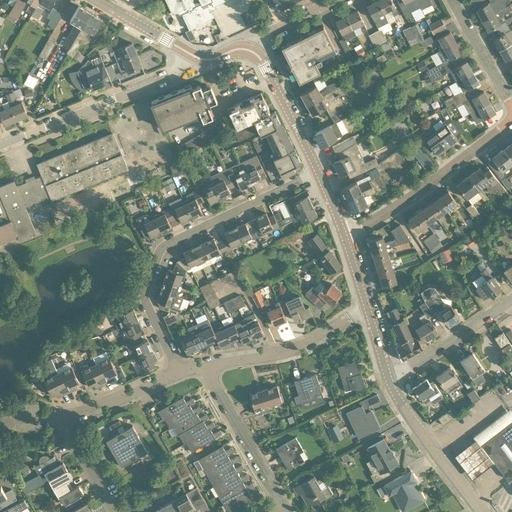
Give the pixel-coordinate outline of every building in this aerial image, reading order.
[(25,4),(17,0),(16,0),(6,19),(13,23),(15,19),(16,20),(25,4)] [(35,8),(31,15),(38,19),(45,5),(50,8),(54,0),(39,0),(38,2),(36,6),(35,7),(35,8)] [(165,0),(173,15),(180,12),(183,14),(182,15),(189,30),(191,30),(204,23),(203,22),(214,17),(208,7),(213,5),(223,0),(165,0)] [(273,0),(279,10),(291,3),(289,0),(273,0)] [(390,0),(379,0),(377,1),(383,13),(390,10),(393,17),(397,14),(394,8),(395,8),(390,0)] [(418,4),(415,0),(402,0),(403,2),(398,5),(405,18),(411,15),(409,12),(410,11),(410,13),(419,8),(419,7),(418,4)] [(415,0),(418,4),(419,7),(419,8),(420,10),(431,4),(429,0),(415,0)] [(476,10),(482,21),(509,5),(506,0),(488,0),(490,2),(476,10)] [(383,13),(377,1),(366,6),(373,19),(377,28),(388,23),(383,14),(383,13)] [(508,26),(510,25),(511,23),(511,16),(505,21),(502,15),(511,10),(509,5),(482,21),(488,31),(505,22),(508,26)] [(64,45),(70,48),(90,13),(79,6),(70,21),(76,24),(64,45)] [(62,14),(52,9),(47,18),(50,20),(47,24),(54,29),(62,14)] [(357,11),(346,16),(352,29),(359,26),(362,32),(366,30),(363,23),(364,23),(357,11)] [(90,13),(70,48),(67,53),(72,57),(80,62),(84,57),(75,52),(88,30),(93,34),(102,19),(90,13)] [(352,29),(346,16),(335,22),(344,39),(339,41),(344,52),(349,49),(345,40),(349,38),(349,39),(356,35),(352,29)] [(431,24),(428,26),(433,34),(445,27),(440,19),(431,24)] [(417,23),(410,27),(412,32),(414,36),(418,43),(423,40),(422,33),(417,23)] [(493,40),(499,51),(511,44),(511,43),(511,34),(510,31),(511,30),(511,27),(510,25),(508,26),(497,32),(499,36),(493,40)] [(299,83),(320,73),(315,62),(316,61),(318,65),(322,63),(320,59),(336,52),(323,27),(281,48),(296,78),(299,83)] [(402,31),(409,46),(417,43),(410,27),(402,31)] [(395,56),(381,29),(374,33),(380,45),(385,54),(387,60),(395,56)] [(189,30),(185,32),(189,41),(195,39),(191,30),(189,30)] [(437,39),(443,49),(456,43),(450,32),(437,39)] [(374,33),(368,36),(374,48),(380,45),(374,33)] [(433,42),(430,37),(419,43),(422,48),(433,42)] [(38,56),(46,61),(56,43),(48,39),(38,56)] [(113,55),(117,63),(136,55),(132,43),(121,48),(118,40),(106,45),(111,56),(113,55)] [(436,53),(442,63),(447,61),(449,60),(462,53),(456,43),(443,49),(436,53)] [(511,57),(511,43),(511,44),(499,51),(505,61),(511,57)] [(99,55),(104,53),(102,46),(96,49),(99,55)] [(355,51),(358,57),(365,54),(361,48),(355,51)] [(387,60),(384,54),(376,59),(378,64),(387,60)] [(111,65),(105,68),(110,81),(111,82),(132,73),(131,71),(141,67),(136,55),(117,63),(120,72),(115,74),(111,65)] [(110,81),(105,68),(100,57),(89,62),(87,60),(77,71),(84,90),(92,88),(92,89),(105,84),(102,78),(108,76),(110,82),(111,82),(110,81)] [(428,69),(424,61),(416,65),(420,73),(428,69)] [(467,62),(452,70),(449,72),(455,83),(473,73),(467,62)] [(436,67),(436,66),(425,72),(426,74),(423,76),(425,79),(428,77),(429,78),(439,72),(436,67)] [(429,78),(431,83),(441,77),(441,76),(439,72),(429,78)] [(446,107),(453,103),(466,96),(464,91),(478,83),(473,73),(455,83),(458,88),(459,87),(462,92),(461,92),(443,102),(446,107)] [(34,87),(38,79),(29,75),(25,83),(34,87)] [(300,94),(307,106),(333,91),(332,90),(337,87),(334,82),(326,86),(323,82),(300,94)] [(191,86),(151,102),(152,105),(154,109),(162,129),(163,129),(161,125),(198,109),(203,120),(213,116),(200,85),(192,89),(191,86)] [(33,96),(32,89),(24,90),(25,97),(33,96)] [(325,108),(334,124),(336,123),(340,120),(348,115),(338,95),(334,97),(332,93),(333,92),(333,91),(307,106),(312,116),(325,108)] [(469,114),(478,109),(489,102),(483,92),(468,100),(466,96),(453,103),(456,109),(464,104),(469,114)] [(5,96),(7,102),(15,121),(27,116),(21,102),(18,104),(13,93),(5,96)] [(261,136),(265,134),(265,133),(281,125),(274,111),(270,113),(261,93),(246,100),(248,104),(243,106),(242,102),(227,109),(235,127),(232,128),(239,142),(259,132),(261,136)] [(15,121),(7,102),(1,105),(0,105),(0,115),(4,126),(15,121)] [(478,109),(484,120),(495,113),(489,102),(478,109)] [(398,113),(393,103),(382,108),(388,118),(398,113)] [(446,123),(435,132),(439,137),(447,147),(457,140),(450,131),(455,127),(452,123),(450,118),(444,108),(439,111),(441,115),(444,120),(446,123)] [(458,120),(452,123),(455,127),(458,133),(464,130),(458,120)] [(336,123),(334,124),(314,134),(320,146),(342,136),(336,123)] [(215,125),(210,129),(216,138),(221,135),(215,125)] [(265,133),(265,134),(269,141),(286,133),(282,125),(281,125),(265,133)] [(205,132),(210,142),(216,138),(210,129),(205,132)] [(439,137),(435,132),(433,129),(418,141),(428,154),(434,150),(437,155),(447,147),(439,137)] [(199,135),(205,145),(210,142),(205,132),(199,135)] [(269,141),(273,149),(290,141),(286,133),(269,141)] [(0,194),(0,195),(0,194),(0,244),(18,237),(20,242),(36,235),(25,207),(51,196),(52,200),(127,169),(112,134),(38,164),(39,164),(37,165),(42,176),(16,187),(14,181),(0,186),(0,194)] [(225,134),(216,139),(221,146),(229,141),(225,134)] [(194,138),(199,148),(205,145),(199,135),(194,138)] [(353,136),(332,147),(336,155),(356,142),(353,136)] [(188,141),(194,151),(199,148),(194,138),(188,141)] [(221,147),(216,138),(212,141),(216,150),(221,147)] [(183,144),(189,154),(194,151),(188,141),(183,144)] [(273,149),(277,157),(294,149),(290,141),(273,149)] [(511,142),(503,150),(511,161),(511,142)] [(378,164),(398,150),(399,149),(396,143),(374,153),(376,157),(374,157),(375,158),(378,164)] [(183,144),(178,148),(177,148),(181,158),(189,154),(183,144)] [(433,163),(420,146),(412,151),(426,169),(433,163)] [(294,149),(277,157),(273,159),(275,163),(272,165),(278,179),(282,177),(282,178),(295,171),(300,169),(298,165),(301,163),(294,149)] [(361,193),(345,201),(351,213),(367,205),(366,204),(373,201),(370,195),(387,187),(384,181),(407,164),(398,150),(378,164),(376,166),(380,175),(371,180),(369,181),(372,187),(365,190),(361,192),(361,193)] [(511,161),(503,150),(492,158),(492,159),(495,163),(490,167),(500,181),(504,178),(505,179),(511,173),(511,161)] [(361,173),(367,171),(376,166),(378,164),(375,158),(365,163),(354,168),(348,156),(334,162),(340,175),(347,172),(349,178),(361,173)] [(245,161),(240,164),(251,185),(261,180),(266,177),(259,161),(248,167),(245,161)] [(240,163),(225,170),(233,188),(238,185),(241,190),(246,187),(248,191),(252,190),(250,185),(251,185),(240,164),(240,163)] [(177,164),(176,164),(170,167),(173,173),(180,171),(177,164)] [(340,189),(345,201),(361,193),(361,192),(365,190),(372,187),(369,181),(371,180),(380,175),(376,166),(367,171),(370,178),(357,185),(356,182),(340,189)] [(479,168),(468,176),(478,190),(480,189),(484,186),(487,189),(487,192),(495,194),(495,190),(503,191),(504,190),(486,166),(481,170),(479,168)] [(213,183),(220,199),(231,194),(228,190),(233,188),(225,170),(210,177),(213,183)] [(472,205),(479,199),(481,198),(480,197),(484,195),(480,189),(478,190),(468,176),(456,185),(467,199),(471,204),(472,205)] [(176,188),(171,178),(161,182),(166,192),(176,188)] [(202,188),(197,190),(203,202),(208,199),(210,204),(220,199),(213,183),(208,185),(209,188),(203,191),(202,188)] [(187,200),(184,201),(192,218),(202,213),(198,204),(203,202),(197,190),(191,193),(192,194),(186,197),(187,200)] [(448,191),(438,198),(447,210),(457,203),(448,191)] [(295,213),(296,214),(312,206),(307,196),(302,198),(300,193),(282,201),(289,216),(295,213)] [(489,200),(484,195),(480,197),(481,198),(485,203),(489,200)] [(169,207),(168,208),(174,221),(176,225),(181,223),(192,218),(184,201),(182,202),(180,198),(168,204),(169,207)] [(438,198),(428,205),(437,218),(447,210),(438,198)] [(146,205),(143,199),(138,201),(140,207),(146,205)] [(474,220),(480,215),(472,205),(471,204),(465,209),(474,220)] [(428,205),(418,212),(427,225),(437,218),(428,205)] [(312,206),(296,214),(298,219),(301,217),(303,223),(317,216),(312,206)] [(158,213),(152,215),(161,233),(171,228),(176,225),(174,221),(168,208),(163,210),(164,213),(160,216),(158,213)] [(427,225),(418,212),(408,220),(417,232),(427,225)] [(266,230),(272,228),(268,218),(266,213),(255,219),(250,221),(252,226),(258,238),(268,234),(266,230)] [(279,213),(273,216),(276,222),(282,220),(279,213)] [(137,223),(138,225),(133,227),(134,229),(139,227),(143,235),(145,240),(150,238),(161,233),(152,215),(148,218),(144,219),(137,223)] [(273,216),(268,218),(272,228),(274,231),(279,228),(273,216)] [(245,223),(235,228),(243,245),(248,243),(246,240),(252,237),(253,240),(258,238),(252,226),(250,221),(245,224),(245,223)] [(459,238),(470,232),(465,223),(454,229),(459,238)] [(509,234),(506,224),(497,226),(500,237),(509,234)] [(368,241),(372,253),(386,249),(386,248),(396,246),(409,241),(400,225),(392,230),(398,238),(394,240),(384,243),(382,237),(368,241)] [(227,238),(221,240),(227,252),(227,253),(233,250),(231,247),(236,245),(238,248),(243,245),(235,228),(224,233),(227,238)] [(308,240),(333,272),(341,266),(314,230),(311,232),(314,236),(308,240)] [(288,235),(284,237),(283,237),(278,240),(280,245),(286,242),(287,244),(291,241),(288,235)] [(476,240),(473,235),(465,241),(468,246),(476,240)] [(214,238),(203,243),(210,257),(215,255),(216,257),(227,252),(221,240),(216,243),(214,238)] [(441,246),(436,239),(427,245),(432,253),(441,246)] [(203,243),(194,248),(201,265),(206,263),(205,260),(210,257),(203,243)] [(185,258),(176,262),(186,271),(192,269),(191,266),(195,264),(196,267),(201,265),(194,248),(183,253),(185,258)] [(372,253),(375,264),(389,260),(386,249),(372,253)] [(442,261),(452,257),(449,249),(439,253),(442,261)] [(229,274),(236,270),(230,260),(224,263),(229,274)] [(304,272),(315,266),(312,260),(300,266),(304,272)] [(375,264),(379,276),(393,271),(389,260),(375,264)] [(168,269),(164,280),(178,285),(179,280),(183,281),(186,271),(176,262),(173,271),(168,269)] [(511,264),(503,271),(511,282),(511,281),(511,264)] [(490,296),(491,296),(501,290),(486,268),(480,272),(482,275),(473,282),(477,288),(476,289),(484,300),(490,296)] [(393,271),(379,276),(382,288),(397,283),(393,271)] [(164,280),(160,291),(177,297),(179,292),(176,291),(178,285),(164,280)] [(210,283),(199,288),(202,293),(213,288),(210,283)] [(305,295),(320,308),(327,301),(331,305),(341,293),(332,284),(326,290),(320,284),(314,289),(312,287),(305,295)] [(425,302),(426,301),(434,314),(438,311),(449,326),(460,318),(450,304),(443,308),(442,306),(443,301),(440,298),(436,297),(437,292),(434,288),(428,287),(420,292),(425,302)] [(202,293),(205,299),(215,293),(213,288),(202,293)] [(280,306),(278,302),(270,306),(267,299),(264,301),(258,290),(250,294),(258,308),(265,304),(268,311),(267,312),(274,326),(286,320),(284,316),(280,306)] [(170,306),(167,314),(180,314),(182,310),(179,309),(183,299),(177,297),(160,291),(156,301),(170,306)] [(218,299),(215,293),(205,299),(207,304),(218,299)] [(235,297),(240,308),(245,306),(240,295),(235,297)] [(285,299),(278,302),(280,306),(284,316),(290,313),(294,321),(299,321),(301,320),(301,319),(312,314),(308,306),(305,308),(299,295),(286,301),(285,299)] [(229,300),(235,311),(240,308),(235,297),(229,300)] [(207,304),(210,310),(221,304),(218,299),(207,304)] [(235,311),(229,300),(223,303),(229,314),(235,311)] [(426,301),(425,302),(423,303),(419,305),(419,306),(424,314),(418,318),(423,324),(416,329),(424,342),(438,333),(428,318),(434,314),(426,301)] [(117,329),(122,327),(121,326),(137,319),(133,309),(128,311),(126,306),(109,313),(117,329)] [(423,349),(418,341),(414,343),(411,336),(404,320),(398,308),(392,311),(398,323),(393,326),(400,341),(402,344),(395,348),(402,361),(423,349)] [(167,326),(182,319),(180,314),(167,314),(167,315),(162,317),(167,326)] [(254,314),(244,319),(246,324),(254,340),(264,335),(257,321),(254,314)] [(126,337),(128,341),(144,333),(142,329),(137,319),(121,326),(122,327),(123,331),(126,330),(129,335),(126,337)] [(243,320),(234,324),(237,331),(240,337),(240,338),(243,345),(254,340),(246,324),(244,319),(243,319),(243,320)] [(207,320),(197,324),(207,345),(217,341),(214,333),(207,320)] [(229,324),(223,326),(229,341),(230,343),(240,338),(240,337),(237,331),(234,324),(233,322),(229,324)] [(190,337),(197,350),(207,345),(197,324),(187,329),(190,337)] [(219,331),(214,333),(217,341),(220,347),(230,343),(229,341),(223,326),(218,328),(219,331)] [(96,327),(93,332),(99,337),(103,331),(96,327)] [(132,359),(136,358),(135,357),(152,349),(147,339),(144,333),(128,341),(131,347),(127,349),(132,359)] [(509,362),(511,360),(511,347),(503,333),(494,338),(501,349),(509,362)] [(197,350),(190,337),(185,339),(183,337),(174,341),(180,353),(185,350),(187,355),(197,350)] [(135,357),(136,358),(138,362),(141,361),(144,366),(140,367),(143,373),(155,367),(152,362),(157,360),(152,349),(135,357)] [(460,361),(472,379),(484,371),(472,353),(460,361)] [(93,360),(95,364),(105,385),(114,380),(112,376),(117,374),(109,357),(108,358),(106,355),(104,355),(93,360)] [(363,391),(362,387),(365,386),(361,373),(358,374),(354,362),(338,367),(344,384),(342,385),(345,392),(355,389),(356,393),(363,391)] [(95,364),(81,371),(89,387),(93,385),(95,389),(105,385),(95,364)] [(71,367),(57,373),(67,394),(76,389),(74,385),(79,383),(71,367)] [(454,375),(455,374),(453,372),(449,367),(436,376),(447,394),(461,385),(454,375)] [(67,394),(57,373),(43,380),(51,396),(56,394),(58,398),(67,394)] [(321,393),(315,374),(302,378),(302,382),(297,383),(295,381),(294,381),(301,403),(314,399),(315,402),(323,399),(321,393)] [(443,398),(438,390),(433,382),(430,384),(426,379),(412,388),(419,399),(420,398),(424,404),(428,402),(432,405),(443,398)] [(249,394),(252,401),(251,402),(252,404),(255,414),(256,413),(255,410),(282,402),(277,386),(249,394)] [(479,399),(473,390),(466,394),(473,403),(479,399)] [(352,411),(363,435),(379,428),(371,411),(370,412),(367,407),(380,401),(377,395),(360,402),(362,406),(361,406),(361,407),(352,411)] [(164,421),(166,420),(165,419),(190,405),(195,403),(192,399),(185,403),(183,398),(183,397),(157,412),(157,413),(159,412),(164,421)] [(171,428),(172,427),(197,413),(201,410),(199,407),(192,411),(190,406),(190,405),(165,419),(166,420),(171,428)] [(456,416),(455,415),(452,410),(451,410),(438,419),(442,426),(456,416)] [(177,436),(179,435),(204,421),(208,418),(206,415),(199,418),(196,414),(197,413),(172,427),(177,436)] [(112,433),(122,427),(119,421),(108,427),(112,433)] [(184,444),(186,443),(210,429),(210,430),(211,429),(215,426),(213,422),(206,426),(203,422),(204,421),(179,435),(184,444)] [(511,422),(481,446),(507,480),(511,475),(511,422)] [(327,429),(333,443),(342,439),(336,425),(327,429)] [(147,452),(132,426),(106,441),(121,467),(147,452)] [(186,443),(191,452),(216,438),(222,434),(220,430),(213,434),(210,430),(210,429),(186,443)] [(299,454),(304,451),(296,437),(276,449),(280,457),(283,456),(286,461),(283,462),(288,470),(301,463),(304,462),(299,454)] [(386,470),(398,463),(393,455),(392,455),(383,439),(367,448),(373,459),(372,460),(373,460),(379,471),(370,476),(374,483),(390,475),(389,474),(389,475),(386,470)] [(198,460),(203,469),(228,455),(234,451),(232,447),(225,451),(222,446),(223,446),(222,446),(198,460)] [(350,460),(346,454),(340,457),(344,463),(350,460)] [(203,469),(208,478),(233,464),(239,460),(237,456),(230,460),(227,455),(228,455),(203,469)] [(48,481),(49,481),(67,470),(63,462),(58,465),(53,456),(49,459),(48,457),(47,457),(46,456),(45,456),(43,456),(42,456),(41,457),(40,458),(39,458),(39,459),(38,461),(39,462),(39,464),(39,465),(46,476),(42,479),(41,478),(38,477),(21,486),(25,494),(48,481)] [(17,466),(18,461),(16,457),(9,461),(13,468),(17,466)] [(141,460),(131,466),(134,472),(145,466),(141,460)] [(208,478),(213,487),(238,473),(244,469),(242,465),(235,469),(232,464),(233,464),(208,478)] [(58,498),(60,497),(72,489),(68,481),(72,479),(67,470),(49,481),(58,498)] [(406,510),(415,505),(414,504),(423,499),(414,482),(416,481),(411,471),(385,485),(385,484),(382,485),(383,486),(376,489),(380,497),(387,494),(388,497),(392,495),(401,511),(404,511),(407,511),(406,510)] [(213,487),(218,496),(243,481),(243,482),(249,478),(247,474),(240,478),(237,473),(238,473),(213,487)] [(322,478),(316,481),(313,477),(297,486),(308,506),(325,497),(326,498),(332,495),(322,478)] [(218,496),(223,504),(254,487),(252,483),(245,487),(242,482),(243,482),(243,481),(218,496)] [(60,497),(68,511),(71,511),(84,505),(79,497),(83,494),(78,486),(72,489),(60,497)] [(0,508),(16,500),(11,490),(4,493),(1,487),(0,487),(0,508)] [(210,511),(196,487),(185,493),(196,511),(201,511),(210,511)] [(254,487),(223,504),(227,511),(231,511),(253,500),(253,499),(252,500),(250,495),(257,491),(254,487)] [(196,511),(185,493),(175,499),(182,511),(196,511)] [(350,506),(346,498),(340,501),(345,509),(350,506)] [(182,511),(175,499),(164,505),(168,511),(182,511)] [(20,511),(28,507),(24,500),(1,511),(20,511)] [(35,510),(43,506),(39,500),(32,504),(35,510)] [(71,511),(90,511),(93,511),(88,502),(84,505),(71,511)]
